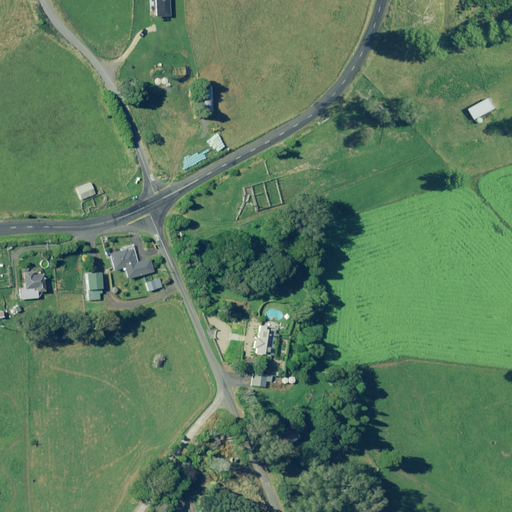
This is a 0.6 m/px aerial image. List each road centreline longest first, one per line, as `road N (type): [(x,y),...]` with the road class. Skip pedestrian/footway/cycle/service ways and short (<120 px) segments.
road 1 (unclassified): [(281,511),(150,213),(153,203)]
road 2 (unclassified): [(382,0),(358,60),(319,108),(153,203)]
road 3 (unclassified): [(43,0),(105,74),(142,155),(153,203)]
road 4 (unclassified): [(153,203),(93,225),(0,228)]
